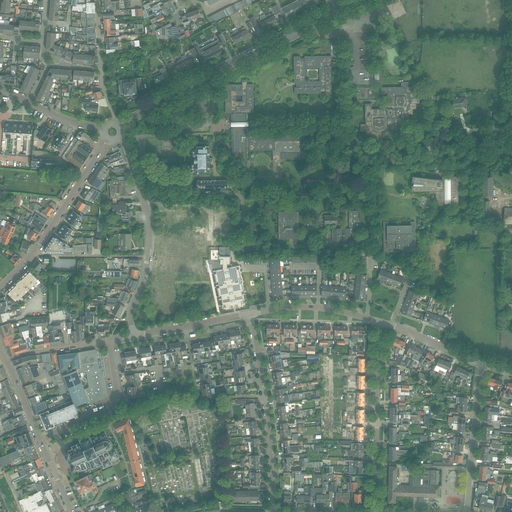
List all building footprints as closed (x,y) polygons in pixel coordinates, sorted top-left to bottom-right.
[(75,0),(73,0),(73,7),(79,7),(79,9),(95,8),(95,3),(90,3),(90,1),(87,1),(87,4),(78,4),(78,0),(75,0)] [(102,0),(103,10),(111,10),(111,11),(120,10),(119,1),(111,2),(111,3),(108,3),(107,0),(102,0)] [(170,0),(165,2),(164,3),(165,5),(161,7),(162,11),(172,6),(170,0)] [(252,5),(250,0),(242,0),(242,1),(245,8),(246,8),(252,5)] [(321,3),(320,0),(300,0),(283,9),(287,17),(312,5),(321,3)] [(277,5),(272,7),(276,15),(281,12),(277,5)] [(175,11),(172,6),(162,11),(165,15),(168,14),(169,14),(175,11)] [(198,10),(192,12),(195,19),(201,17),(198,10)] [(195,19),(192,12),(187,14),(189,21),(195,19)] [(275,18),(273,13),(270,14),(270,13),(265,16),(270,26),(274,23),(275,24),(277,22),(275,18)] [(265,16),(265,15),(260,17),(261,19),(259,20),(259,21),(261,25),(263,30),(266,28),(270,26),(265,16)] [(258,24),(254,16),(249,19),(250,21),(253,27),(253,26),(254,27),(258,24)] [(169,24),(164,26),(159,29),(163,37),(169,33),(172,39),(180,35),(176,25),(172,27),(171,25),(170,26),(169,24)] [(239,34),(242,40),(250,37),(245,28),(242,29),(243,31),(239,33),(239,34)] [(239,33),(237,29),(232,31),(233,33),(231,35),(236,44),(242,40),(239,34),(239,33)] [(209,44),(215,55),(222,51),(219,46),(226,43),(222,34),(216,37),(218,40),(209,44)] [(55,39),(47,38),(46,49),(54,45),(55,39)] [(205,47),(200,49),(202,53),(202,54),(202,55),(205,54),(208,58),(215,55),(209,44),(205,47)] [(59,47),(54,45),(46,49),(49,50),(56,54),(55,55),(56,55),(59,47)] [(24,46),(23,57),(40,58),(41,47),(24,46)] [(200,49),(198,46),(193,48),(197,56),(202,54),(202,53),(200,49)] [(64,49),(59,47),(56,55),(60,57),(64,49)] [(69,52),(64,49),(60,57),(65,60),(69,52)] [(73,54),(69,52),(65,60),(70,62),(73,54)] [(187,58),(185,55),(181,57),(182,59),(187,68),(191,66),(191,67),(194,65),(189,56),(187,58)] [(302,59),(302,58),(300,58),(300,57),(294,57),(294,94),(321,93),(321,92),(325,91),(326,93),(332,93),(331,56),(305,56),(305,59),(302,59)] [(187,68),(182,59),(177,61),(178,63),(175,64),(180,73),(183,71),(182,70),(187,68)] [(31,66),(29,71),(37,75),(39,70),(36,68),(31,66)] [(153,76),(155,80),(157,84),(166,80),(164,77),(168,75),(164,68),(159,70),(160,72),(153,76)] [(55,77),(52,72),(50,69),(45,79),(52,83),(53,82),(55,77)] [(62,70),(53,69),(50,69),(52,72),(55,77),(61,77),(62,70)] [(37,75),(29,71),(27,76),(35,79),(37,75)] [(35,79),(27,76),(25,80),(33,84),(35,79)] [(142,90),(141,78),(135,79),(135,80),(123,81),(123,80),(118,81),(120,96),(137,93),(137,90),(142,90)] [(52,83),(45,79),(43,84),(51,88),(54,83),(53,82),(52,83)] [(33,84),(25,80),(23,85),(31,89),(33,84)] [(360,124),(360,132),(366,132),(366,135),(371,135),(371,139),(377,139),(377,142),(383,142),(382,139),(388,139),(388,135),(393,135),(393,131),(399,131),(398,124),(402,124),(402,126),(402,124),(404,124),(402,124),(402,120),(409,120),(409,115),(413,115),(413,109),(416,109),(416,104),(420,104),(419,98),(416,98),(416,93),(412,93),(412,87),(408,87),(408,82),(401,82),(401,87),(381,88),(381,94),(387,93),(387,106),(385,106),(381,106),(381,108),(381,110),(371,110),(371,105),(371,104),(365,104),(365,124),(360,124)] [(51,88),(43,84),(41,88),(49,92),(51,88)] [(31,89),(23,85),(20,90),(28,93),(31,89)] [(249,137),(247,137),(246,113),(254,113),(253,85),(248,85),(247,85),(245,86),(245,87),(242,87),(242,85),(225,85),(225,113),(233,113),(233,164),(239,164),(239,175),(250,175),(249,164),(247,164),(247,148),(248,148),(248,151),(274,151),(274,156),(281,155),(281,159),(307,159),(307,134),(256,135),(256,138),(253,138),(253,135),(249,135),(249,137)] [(52,93),(49,92),(41,88),(39,93),(47,97),(50,98),(52,93)] [(92,89),(87,91),(85,91),(86,95),(89,94),(90,97),(94,96),(95,99),(102,97),(101,91),(93,93),(92,89)] [(47,97),(39,93),(37,98),(45,102),(47,97)] [(452,99),(453,108),(467,106),(466,97),(452,99)] [(97,112),(98,105),(90,104),(90,101),(82,100),(82,104),(86,104),(85,111),(97,112)] [(11,123),(4,123),(4,128),(3,134),(11,134),(11,123)] [(24,135),(32,136),(32,125),(25,124),(24,135)] [(34,132),(34,136),(40,140),(41,139),(45,142),(49,137),(48,136),(52,131),(44,126),(40,132),(36,129),(34,132)] [(52,147),(61,152),(65,146),(62,145),(67,139),(60,134),(52,147)] [(78,140),(66,159),(80,168),(93,150),(78,140)] [(195,171),(195,173),(200,173),(200,171),(209,171),(209,164),(209,163),(210,163),(210,158),(209,158),(209,147),(207,147),(207,143),(197,143),(196,150),(194,150),(193,152),(193,155),(194,157),(194,165),(193,165),(191,166),(191,170),(193,171),(195,171)] [(105,161),(107,166),(108,166),(111,165),(111,164),(119,161),(120,163),(124,162),(120,152),(116,153),(116,154),(108,157),(109,160),(105,161)] [(31,168),(38,169),(52,170),(53,166),(54,166),(54,164),(53,164),(53,160),(32,158),(31,168)] [(88,182),(97,189),(102,181),(101,180),(105,174),(104,173),(107,167),(101,163),(88,182)] [(435,180),(412,177),(412,182),(413,182),(413,186),(412,186),(412,191),(433,191),(435,191),(435,194),(437,206),(445,206),(445,204),(450,204),(450,205),(450,206),(460,206),(460,205),(459,205),(458,199),(459,198),(458,198),(458,191),(459,191),(458,191),(458,184),(459,184),(458,184),(458,177),(459,177),(450,177),(450,179),(445,179),(445,178),(444,178),(444,181),(443,181),(443,180),(435,179),(435,180)] [(482,177),(483,197),(492,197),(492,177),(482,177)] [(118,196),(124,196),(124,194),(126,194),(125,185),(126,185),(126,180),(110,181),(111,198),(118,198),(118,196)] [(95,200),(100,192),(92,188),(90,191),(87,189),(87,190),(85,193),(82,197),(88,201),(90,198),(92,199),(93,198),(95,200)] [(80,201),(75,207),(85,213),(89,207),(80,201)] [(45,210),(44,209),(42,211),(44,212),(43,213),(50,217),(54,210),(54,209),(57,205),(51,202),(49,206),(48,205),(45,210)] [(116,215),(121,215),(126,214),(126,212),(126,202),(118,202),(118,205),(113,205),(113,210),(116,210),(116,215)] [(71,213),(69,216),(78,222),(82,217),(73,211),(72,213),(71,213)] [(121,215),(121,223),(131,223),(131,218),(130,218),(130,212),(126,212),(126,214),(121,215)] [(171,259),(155,259),(154,312),(171,312),(171,311),(215,311),(211,295),(171,295),(171,274),(197,274),(197,228),(221,228),(221,240),(231,240),(231,212),(178,212),(178,261),(171,261),(171,259)] [(350,212),(350,227),(360,227),(359,212),(350,212)] [(36,213),(33,218),(44,225),(47,221),(40,217),(40,216),(36,213)] [(279,213),(280,238),(298,238),(298,213),(279,213)] [(35,228),(33,231),(38,234),(41,230),(31,224),(29,223),(28,222),(24,220),(25,217),(21,216),(19,223),(28,226),(28,225),(31,226),(33,227),(35,228)] [(75,227),(78,222),(69,216),(68,218),(68,219),(67,221),(75,227)] [(324,216),(325,225),(337,225),(337,216),(324,216)] [(31,217),(28,222),(29,223),(31,224),(41,230),(44,225),(33,218),(31,217)] [(0,226),(1,227),(5,229),(13,233),(15,228),(6,224),(5,226),(1,224),(2,221),(0,219),(0,226)] [(247,220),(247,230),(258,230),(258,223),(253,224),(253,219),(247,220)] [(383,222),(383,252),(415,252),(415,222),(414,222),(411,222),(411,226),(387,226),(387,223),(384,223),(384,222),(383,222)] [(60,229),(69,235),(73,230),(64,225),(63,227),(62,227),(60,229)] [(2,237),(9,241),(13,233),(5,229),(2,237)] [(69,235),(60,229),(59,232),(59,233),(57,235),(68,242),(71,237),(69,235)] [(332,229),(332,241),(351,241),(350,232),(354,232),(354,229),(332,229)] [(28,235),(27,237),(28,237),(30,238),(34,241),(34,240),(38,235),(38,234),(33,231),(32,230),(30,233),(29,232),(28,235)] [(122,234),(121,245),(121,250),(131,250),(131,234),(122,234)] [(163,247),(163,240),(168,240),(168,235),(159,235),(159,247),(163,247)] [(0,241),(7,245),(9,241),(2,237),(0,236),(0,241)] [(70,246),(54,236),(44,250),(49,253),(73,254),(73,248),(69,248),(70,246)] [(247,245),(239,245),(239,255),(250,254),(250,245),(258,245),(258,237),(247,237),(247,245)] [(198,243),(198,256),(213,255),(213,243),(215,243),(215,238),(201,238),(201,243),(198,243)] [(20,250),(27,252),(30,243),(23,241),(20,250)] [(220,262),(209,262),(209,264),(211,264),(212,264),(220,264),(223,264),(223,269),(220,269),(216,270),(216,274),(215,274),(216,282),(218,282),(219,288),(217,288),(219,296),(221,296),(223,305),(225,305),(226,310),(231,309),(230,306),(232,306),(233,306),(233,307),(233,308),(234,308),(235,308),(235,307),(235,306),(235,305),(237,305),(238,307),(242,306),(241,301),(244,301),(242,292),(243,291),(242,283),(240,283),(239,277),(240,277),(239,269),(237,269),(236,266),(227,268),(227,264),(230,264),(230,247),(220,247),(213,247),(213,253),(218,253),(220,253),(220,256),(219,257),(219,258),(219,259),(220,259),(220,262)] [(9,260),(12,263),(16,266),(22,259),(19,256),(17,255),(15,254),(9,260)] [(43,265),(37,260),(32,266),(37,270),(35,272),(38,274),(41,271),(40,269),(43,265)] [(128,277),(133,277),(138,278),(139,270),(131,269),(130,276),(129,275),(128,277)] [(377,279),(383,281),(386,272),(381,269),(377,279)] [(17,283),(16,284),(15,283),(14,284),(8,290),(6,292),(16,301),(26,291),(27,292),(28,291),(30,289),(29,288),(38,279),(29,270),(27,271),(21,277),(20,279),(20,280),(20,281),(20,280),(20,282),(18,283),(17,283)] [(383,281),(389,283),(392,274),(386,272),(383,281)] [(389,283),(394,285),(398,276),(392,274),(389,283)] [(398,276),(394,285),(400,287),(403,278),(398,276)] [(126,286),(129,288),(134,290),(137,282),(130,279),(128,282),(127,282),(126,286)] [(121,293),(118,299),(119,300),(126,303),(130,294),(122,291),(118,290),(118,292),(121,293)] [(410,290),(407,296),(417,299),(419,294),(410,290)] [(501,310),(508,311),(509,294),(503,293),(501,310)] [(407,296),(405,302),(415,305),(417,299),(407,296)] [(107,298),(107,302),(106,306),(111,307),(111,308),(113,309),(112,312),(120,317),(125,307),(118,303),(119,300),(118,299),(107,298)] [(405,302),(403,307),(413,311),(415,305),(405,302)] [(413,311),(403,307),(401,313),(411,317),(413,311)] [(9,312),(6,312),(0,313),(0,320),(3,320),(3,321),(2,322),(3,322),(8,320),(7,319),(10,318),(9,312)] [(85,312),(85,316),(86,324),(86,325),(94,325),(94,316),(90,316),(90,312),(85,312)] [(423,321),(429,323),(432,314),(426,312),(424,319),(423,321)] [(429,323),(434,325),(438,316),(432,314),(429,323)] [(76,320),(76,321),(78,342),(85,341),(84,332),(82,332),(82,324),(86,324),(85,316),(80,316),(80,320),(76,320)] [(434,325),(440,327),(443,318),(438,316),(434,325)] [(28,320),(29,325),(29,328),(39,327),(42,326),(45,326),(48,326),(47,318),(28,320)] [(443,318),(440,327),(446,329),(449,320),(443,318)] [(13,329),(11,323),(8,324),(0,326),(0,329),(1,333),(10,330),(13,329)] [(98,327),(98,331),(99,336),(105,335),(105,332),(109,332),(109,324),(98,325),(98,327)] [(53,325),(48,326),(49,332),(50,331),(51,338),(50,338),(51,346),(56,345),(54,334),(58,333),(58,328),(54,329),(53,325)] [(42,326),(39,327),(29,328),(29,330),(29,338),(24,339),(24,340),(26,340),(27,343),(27,342),(27,343),(31,342),(30,338),(37,336),(39,336),(40,338),(41,338),(41,339),(35,340),(36,349),(44,347),(43,337),(43,334),(42,329),(42,326)] [(365,327),(358,327),(358,339),(364,339),(364,334),(365,334),(366,334),(366,332),(366,331),(364,331),(365,327)] [(10,330),(1,333),(3,338),(11,335),(14,334),(14,333),(12,334),(10,330)] [(240,330),(234,331),(236,340),(241,339),(241,340),(244,340),(243,336),(241,337),(240,330)] [(63,332),(58,333),(54,334),(56,345),(62,344),(62,342),(60,342),(59,335),(63,335),(63,332)] [(3,339),(6,346),(22,340),(21,338),(13,341),(12,336),(11,335),(3,338),(3,339)] [(393,351),(395,352),(400,340),(394,338),(392,344),(391,346),(392,348),(393,349),(393,351)] [(24,340),(22,340),(6,346),(10,356),(28,351),(26,344),(23,345),(20,345),(27,343),(26,340),(24,340)] [(307,340),(307,344),(307,348),(307,354),(315,354),(315,348),(311,348),(311,340),(307,340)] [(400,340),(395,352),(398,353),(400,348),(403,349),(405,342),(400,340)] [(170,351),(168,351),(169,354),(171,354),(171,355),(172,356),(177,355),(175,343),(169,344),(170,351)] [(200,355),(198,343),(192,344),(193,351),(192,351),(192,355),(195,354),(194,353),(198,352),(198,356),(200,355)] [(306,344),(305,348),(298,348),(298,353),(307,354),(307,348),(307,344),(306,344)] [(165,345),(160,346),(161,356),(163,355),(163,354),(166,353),(166,355),(169,354),(168,351),(166,351),(165,345)] [(181,346),(180,346),(181,351),(182,355),(182,357),(187,356),(187,355),(190,355),(189,351),(187,352),(186,345),(181,346)] [(410,353),(414,355),(417,348),(410,345),(405,355),(409,357),(410,353)] [(155,353),(153,353),(154,357),(156,356),(156,355),(161,354),(161,356),(160,346),(154,347),(155,353)] [(150,347),(145,348),(146,357),(151,356),(151,357),(154,357),(153,353),(151,354),(150,347)] [(140,355),(138,356),(139,359),(141,359),(141,358),(146,357),(145,348),(139,349),(140,355)] [(417,348),(414,355),(417,356),(415,360),(418,362),(423,351),(417,348)] [(103,368),(102,365),(98,365),(95,349),(78,352),(58,355),(59,360),(61,373),(62,373),(74,404),(75,404),(76,409),(80,408),(96,401),(100,400),(107,397),(103,368)] [(136,351),(130,352),(131,360),(137,359),(137,360),(139,359),(138,356),(136,356),(136,351)] [(238,351),(233,352),(232,352),(232,355),(233,355),(234,360),(243,359),(242,353),(238,354),(238,351)] [(56,370),(59,369),(57,352),(51,353),(52,363),(55,362),(56,370)] [(131,360),(130,352),(125,353),(125,354),(121,355),(122,361),(123,365),(127,364),(126,361),(132,360),(131,360)] [(428,360),(426,363),(425,362),(423,365),(427,367),(428,366),(433,356),(427,353),(424,358),(428,360)] [(270,356),(271,362),(281,360),(280,354),(270,356)] [(30,365),(36,364),(36,362),(37,362),(37,355),(29,356),(30,365)] [(397,362),(394,361),(393,365),(400,365),(403,357),(400,356),(397,362)] [(13,362),(16,369),(23,366),(22,363),(24,362),(22,358),(13,362)] [(244,364),(243,359),(234,360),(235,365),(234,366),(234,369),(241,368),(240,365),(244,364)] [(440,374),(445,362),(439,359),(436,365),(437,365),(435,370),(438,371),(438,373),(437,372),(436,375),(438,376),(440,373),(440,374)] [(281,360),(271,362),(272,369),(284,367),(284,364),(282,364),(281,360)] [(451,364),(445,362),(440,374),(442,375),(444,371),(446,373),(447,370),(449,370),(451,364)] [(199,368),(199,373),(212,371),(212,369),(211,369),(208,369),(207,367),(209,366),(208,363),(202,364),(202,367),(199,368)] [(16,369),(19,376),(26,373),(27,374),(31,373),(37,370),(37,368),(39,368),(38,364),(36,364),(30,365),(27,365),(23,366),(16,369)] [(454,373),(461,376),(463,370),(457,367),(454,373)] [(241,371),(241,368),(234,369),(235,373),(233,376),(234,376),(234,377),(246,375),(245,370),(241,371)] [(26,373),(19,376),(22,384),(33,379),(32,377),(33,376),(34,377),(40,375),(37,370),(31,373),(27,374),(26,373)] [(469,372),(463,370),(461,376),(462,376),(470,380),(473,374),(469,373),(469,372)] [(204,378),(205,381),(211,380),(210,377),(209,377),(209,375),(212,374),(213,373),(212,371),(199,373),(200,379),(204,378)] [(417,377),(425,381),(428,376),(420,372),(417,377)] [(131,381),(132,383),(141,382),(141,379),(139,379),(140,378),(139,375),(138,375),(138,373),(135,374),(126,376),(127,381),(131,381)] [(246,375),(234,377),(235,382),(234,382),(233,383),(234,386),(237,386),(244,384),(243,382),(247,381),(246,375)] [(493,390),(493,389),(496,379),(489,378),(486,388),(490,389),(493,390)] [(2,388),(10,384),(7,379),(6,379),(1,382),(3,387),(2,388)] [(496,379),(493,389),(500,390),(502,381),(496,379)] [(201,385),(202,390),(214,388),(215,388),(215,386),(214,385),(211,386),(210,384),(211,383),(211,380),(205,381),(205,384),(201,385)] [(127,387),(128,393),(140,391),(139,386),(141,384),(141,382),(132,383),(132,386),(127,387)] [(24,387),(26,392),(40,387),(39,384),(36,385),(36,383),(24,387)] [(5,393),(6,396),(13,393),(12,390),(11,388),(12,388),(10,384),(2,388),(5,393)] [(245,384),(244,384),(237,386),(238,391),(236,391),(237,394),(243,393),(242,390),(246,390),(245,384)] [(64,385),(59,387),(59,389),(58,389),(60,396),(67,393),(64,385)] [(276,390),(277,396),(287,395),(286,391),(290,390),(290,389),(294,388),(293,385),(287,386),(287,388),(283,389),(276,390)] [(402,386),(402,388),(391,388),(391,395),(401,395),(405,395),(415,396),(415,395),(415,392),(414,392),(409,392),(409,390),(409,386),(402,386)] [(41,392),(40,387),(26,392),(28,396),(41,392)] [(214,388),(202,390),(203,396),(207,395),(207,398),(214,397),(213,394),(215,393),(214,388)] [(140,391),(128,393),(129,398),(133,398),(133,401),(139,400),(139,399),(143,398),(142,397),(141,396),(140,391)] [(15,397),(14,395),(13,393),(6,396),(7,398),(9,404),(17,400),(15,397)] [(287,395),(277,396),(277,403),(285,402),(285,401),(290,401),(289,394),(287,395)] [(401,395),(391,395),(390,402),(397,402),(397,401),(399,401),(399,404),(405,404),(405,401),(404,401),(401,401),(401,395)] [(28,399),(31,406),(38,403),(41,402),(38,396),(35,397),(35,396),(28,399)] [(38,403),(31,406),(34,415),(42,412),(42,411),(48,409),(48,410),(53,408),(57,407),(59,406),(57,401),(58,401),(57,397),(41,402),(38,403)] [(10,403),(12,409),(20,406),(17,400),(9,404),(10,403)] [(48,410),(40,414),(46,430),(55,426),(55,425),(57,425),(63,422),(65,421),(71,419),(73,418),(79,415),(76,409),(75,404),(74,404),(70,406),(68,402),(65,404),(66,407),(62,409),(61,405),(59,406),(57,407),(58,411),(54,412),(53,408),(48,410)] [(245,404),(246,409),(246,413),(245,413),(245,417),(255,416),(254,408),(255,408),(254,403),(245,404)] [(490,404),(487,403),(486,407),(485,407),(484,414),(494,415),(499,415),(499,408),(498,408),(499,405),(497,405),(493,405),(490,404)] [(458,414),(458,411),(466,412),(466,411),(466,409),(467,408),(467,406),(466,406),(467,405),(460,404),(457,404),(456,410),(451,409),(450,413),(454,414),(458,414)] [(12,409),(14,416),(25,413),(22,405),(20,406),(12,409)] [(6,425),(8,424),(21,419),(26,417),(24,413),(14,416),(2,422),(4,426),(6,425)] [(458,414),(454,414),(453,423),(465,425),(465,418),(460,417),(460,414),(458,414)] [(28,423),(26,417),(21,419),(8,424),(10,429),(12,428),(12,426),(17,424),(16,423),(18,423),(19,426),(28,423)] [(122,421),(122,422),(125,429),(133,426),(131,417),(130,417),(130,418),(130,417),(131,419),(129,419),(129,418),(122,421)] [(225,422),(226,426),(226,431),(229,430),(229,426),(235,425),(234,421),(225,422)] [(117,432),(123,430),(125,429),(122,422),(121,422),(114,425),(117,432)] [(458,431),(459,431),(464,431),(465,425),(453,423),(452,423),(452,426),(454,426),(453,429),(458,430),(458,431)] [(27,426),(22,428),(9,434),(11,437),(15,435),(15,434),(19,432),(19,434),(28,430),(27,426)] [(125,429),(123,430),(124,433),(124,434),(125,437),(135,435),(133,426),(125,429)] [(33,443),(31,438),(29,432),(16,437),(18,443),(15,445),(17,450),(33,443)] [(85,472),(85,473),(93,469),(93,468),(102,464),(104,468),(105,468),(112,465),(112,464),(111,461),(119,457),(119,458),(119,457),(115,449),(112,447),(112,444),(111,441),(108,439),(109,438),(109,437),(107,437),(105,433),(100,435),(100,436),(98,437),(98,436),(97,436),(96,436),(95,436),(91,438),(90,435),(80,440),(81,442),(72,446),(73,448),(68,451),(69,452),(65,453),(67,458),(68,457),(72,466),(71,466),(73,470),(76,469),(77,470),(81,468),(82,470),(84,469),(85,472)] [(135,435),(125,437),(126,441),(127,445),(137,443),(135,435)] [(13,464),(22,461),(21,458),(25,456),(36,451),(33,443),(17,450),(0,457),(0,467),(12,462),(13,464)] [(137,443),(127,445),(128,449),(128,453),(129,453),(138,451),(137,443)] [(36,451),(25,456),(21,458),(22,461),(26,459),(28,463),(40,458),(36,451)] [(138,451),(129,453),(130,457),(129,457),(130,461),(131,461),(130,461),(132,460),(140,458),(138,451)] [(442,462),(442,465),(451,465),(452,462),(452,461),(454,462),(461,462),(462,455),(456,455),(456,453),(453,453),(452,458),(449,457),(449,461),(443,461),(442,462)] [(480,453),(479,457),(481,457),(480,459),(480,460),(481,460),(485,460),(492,461),(493,457),(497,457),(498,455),(493,454),(490,454),(487,454),(481,453),(480,453)] [(22,466),(25,473),(29,471),(35,469),(43,465),(40,458),(28,463),(22,466)] [(131,462),(131,463),(132,466),(133,471),(143,468),(141,460),(140,458),(132,460),(132,462),(131,463),(131,462)] [(349,467),(355,467),(362,467),(362,461),(355,461),(353,461),(353,458),(346,458),(346,461),(349,461),(349,467)] [(37,473),(33,475),(34,479),(46,473),(47,473),(43,465),(35,469),(37,473)] [(439,471),(434,470),(431,470),(431,471),(429,471),(429,470),(420,470),(420,477),(409,477),(410,477),(409,485),(398,485),(398,482),(396,482),(396,467),(389,466),(388,503),(396,503),(396,496),(439,497),(440,486),(438,486),(438,478),(439,478),(439,471)] [(480,466),(479,472),(489,473),(489,474),(490,474),(492,474),(492,471),(490,471),(490,470),(488,469),(488,467),(480,466)] [(133,471),(133,474),(134,474),(135,478),(145,476),(143,468),(133,471)] [(31,476),(29,471),(25,473),(12,479),(14,483),(27,477),(27,478),(31,476)] [(489,473),(479,472),(478,480),(488,480),(487,483),(494,484),(495,479),(489,479),(490,474),(489,474),(489,473)] [(46,473),(34,479),(36,483),(37,482),(40,480),(48,477),(46,473)] [(295,474),(295,478),(301,478),(301,482),(304,482),(304,474),(295,474)] [(87,476),(85,477),(75,481),(81,493),(92,488),(94,493),(98,492),(93,481),(93,482),(90,475),(87,476)] [(135,478),(134,479),(136,487),(145,485),(144,484),(146,483),(145,476),(135,478)] [(52,486),(48,477),(40,480),(37,482),(39,485),(38,485),(41,491),(52,486)] [(342,491),(342,502),(343,502),(343,503),(346,503),(346,502),(349,502),(349,497),(349,496),(348,496),(348,492),(351,492),(351,491),(351,483),(348,483),(348,487),(348,491),(342,491)] [(19,501),(23,511),(27,511),(58,498),(53,487),(52,486),(41,491),(38,492),(38,493),(25,498),(20,500),(19,501)] [(231,499),(231,501),(249,501),(259,501),(259,492),(249,492),(249,491),(239,491),(240,488),(231,488),(231,494),(227,494),(227,499),(231,499)] [(309,491),(304,491),(304,502),(310,502),(310,496),(313,496),(313,489),(313,488),(309,488),(309,491)] [(323,502),(323,489),(313,489),(313,496),(313,498),(316,498),(316,502),(323,502)] [(124,492),(125,498),(135,496),(134,490),(124,492)] [(298,491),(295,491),(295,495),(297,495),(297,502),(304,502),(304,491),(298,491)] [(135,496),(125,498),(127,504),(136,502),(135,496)] [(487,499),(481,497),(478,508),(485,509),(487,499)] [(63,509),(58,498),(27,511),(55,511),(57,511),(63,509)] [(487,499),(485,509),(492,511),(494,500),(487,499)] [(510,511),(511,508),(511,501),(507,500),(503,511),(510,511)]
